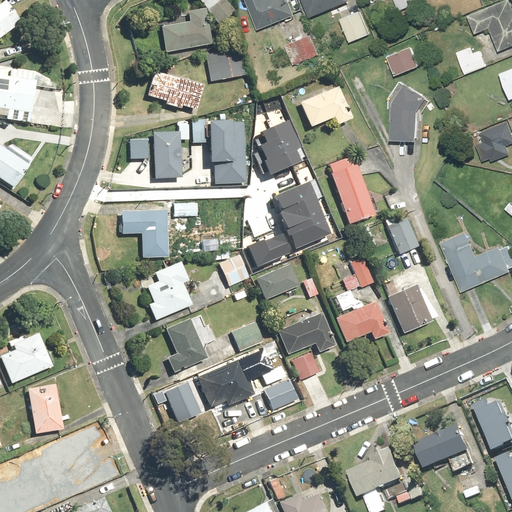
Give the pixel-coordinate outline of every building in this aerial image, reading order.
[(0,0),(0,34),(20,20),(5,0),(0,0)] [(225,0),(199,0),(219,26),(235,14),(225,0)] [(247,0),(258,26),(295,11),(289,0),(247,0)] [(345,0),(302,0),(309,15),(345,0)] [(395,0),(400,10),(420,1),(419,0),(395,0)] [(511,0),(502,0),(469,12),(477,32),(493,27),(502,51),(511,47),(511,0)] [(156,25),(161,50),(209,41),(202,5),(185,8),(187,19),(156,25)] [(365,10),(343,19),(352,42),(374,34),(365,10)] [(317,32),(286,43),(294,64),(325,52),(317,32)] [(482,40),(457,50),(467,73),(491,64),(482,40)] [(388,54),(397,74),(425,63),(416,43),(388,54)] [(239,51),(216,56),(221,81),(243,76),(239,51)] [(511,67),(503,71),(511,94),(511,67)] [(201,82),(151,69),(144,95),(156,98),(155,101),(178,107),(178,104),(194,108),(201,82)] [(35,78),(0,73),(0,116),(29,120),(35,78)] [(409,79),(396,98),(394,139),(422,140),(423,107),(431,94),(409,79)] [(335,84),(296,100),(307,125),(329,115),(333,123),(349,116),(335,84)] [(40,116),(40,125),(55,126),(54,129),(62,129),(63,118),(40,116)] [(214,160),(215,180),(243,179),(240,118),(205,119),(207,161),(214,160)] [(253,142),(265,175),(302,162),(287,120),(260,130),(263,139),(253,142)] [(478,142),(484,159),(492,156),(493,159),(511,152),(511,151),(508,142),(511,140),(511,128),(509,120),(481,130),(485,139),(478,142)] [(177,129),(150,130),(151,177),(178,176),(177,129)] [(0,141),(0,177),(13,186),(29,162),(0,141)] [(351,155),(325,165),(346,223),(373,213),(351,155)] [(511,184),(507,174),(482,184),(499,222),(511,232),(511,184)] [(244,243),(254,267),(328,237),(306,184),(272,197),(284,227),(244,243)] [(173,204),(173,217),(197,217),(197,204),(173,204)] [(164,233),(162,207),(116,210),(117,233),(138,231),(140,256),(184,253),(183,231),(164,233)] [(407,220),(386,228),(397,255),(418,247),(407,220)] [(468,229),(441,240),(463,292),(511,271),(511,260),(504,243),(479,253),(468,229)] [(239,256),(219,264),(229,286),(248,278),(239,256)] [(156,280),(144,285),(151,301),(145,303),(152,319),(199,299),(181,257),(151,270),(156,280)] [(362,258),(349,264),(361,288),(373,283),(362,258)] [(288,262),(253,276),(262,298),(297,283),(288,262)] [(354,275),(342,280),(346,292),(350,290),(358,287),(354,275)] [(310,278),(302,281),(309,297),(317,294),(310,278)] [(416,280),(386,293),(403,332),(433,319),(416,280)] [(351,290),(335,298),(341,310),(357,303),(351,290)] [(374,300),(332,316),(342,341),(367,331),(370,338),(386,332),(374,300)] [(317,311),(274,329),(285,354),(312,343),(315,351),(331,344),(317,311)] [(204,356),(187,316),(161,327),(172,352),(163,356),(170,371),(204,356)] [(231,332),(238,351),(262,342),(255,323),(231,332)] [(14,348),(0,354),(0,355),(11,381),(52,365),(37,330),(11,341),(14,348)] [(268,349),(196,377),(206,404),(220,399),(222,403),(250,393),(245,380),(275,368),(268,349)] [(308,358),(307,355),(292,361),(300,379),(318,372),(312,357),(308,358)] [(291,379),(263,390),(271,410),(299,399),(291,379)] [(165,388),(177,418),(198,409),(187,380),(165,388)] [(53,382),(24,386),(31,432),(61,428),(53,382)] [(511,404),(485,419),(501,450),(511,443),(511,404)] [(462,421),(416,440),(428,468),(453,458),(458,471),(479,462),(462,421)] [(67,439),(41,448),(52,471),(85,493),(99,471),(71,450),(67,439)] [(375,459),(350,469),(368,511),(385,511),(391,510),(383,490),(409,479),(394,444),(373,453),(375,459)] [(495,454),(511,494),(511,454),(510,455),(507,449),(495,454)] [(276,479),(269,482),(277,499),(284,496),(276,479)] [(422,485),(411,490),(417,501),(428,496),(422,485)] [(297,491),(275,500),(280,511),(323,511),(315,491),(300,498),(297,491)] [(101,495),(59,511),(105,511),(108,511),(101,495)] [(267,511),(263,501),(239,511),(267,511)]
